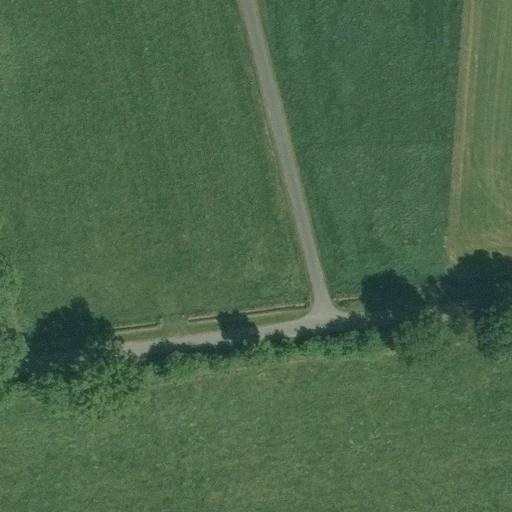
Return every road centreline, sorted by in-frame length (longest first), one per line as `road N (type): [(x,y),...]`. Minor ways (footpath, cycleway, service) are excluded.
road 1 (unclassified): [(325,324),(249,0)]
road 2 (unclassified): [(0,364),(325,324)]
road 3 (unclassified): [(325,324),(511,303)]
